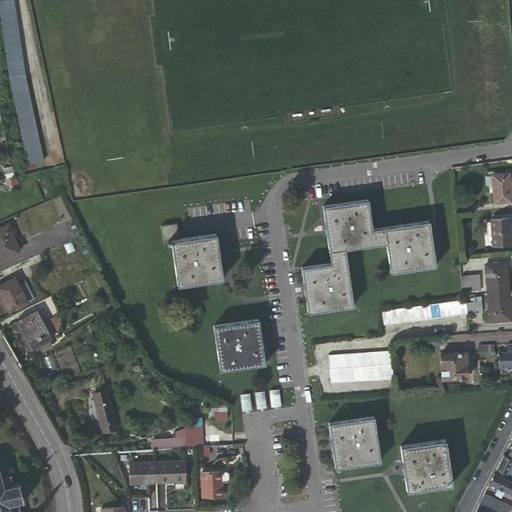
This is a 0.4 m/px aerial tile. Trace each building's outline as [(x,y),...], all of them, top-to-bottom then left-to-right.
[(11,75),(27,72),(16,0),(3,0),(2,0),(11,75)] [(22,121),(37,116),(28,74),(12,76),(22,121)] [(47,161),(37,116),(22,121),(32,164),(47,161)] [(11,178),(14,178),(19,177),(16,166),(8,168),(11,178)] [(494,175),(496,203),(511,201),(511,186),(511,174),(494,175)] [(302,265),(307,310),(353,304),(346,247),(387,242),(391,271),(435,265),(429,220),(371,227),(367,200),(323,206),(331,261),(302,265)] [(493,219),(495,246),(511,244),(511,235),(511,218),(493,219)] [(171,237),(176,281),(222,276),(216,232),(180,235),(178,220),(161,222),(163,238),(171,237)] [(0,232),(0,250),(5,261),(24,254),(12,227),(0,232)] [(74,244),(66,247),(70,255),(77,252),(74,244)] [(488,264),(490,293),(510,291),(508,263),(488,264)] [(473,275),(474,290),(482,290),(480,274),(473,275)] [(30,304),(21,286),(18,279),(0,288),(0,289),(12,313),(30,304)] [(27,283),(21,286),(30,304),(36,301),(27,283)] [(511,317),(510,291),(490,293),(492,321),(511,319),(511,317)] [(475,298),(476,313),(484,312),(483,297),(475,298)] [(468,299),(386,310),(387,324),(469,312),(468,299)] [(54,339),(40,312),(18,324),(22,332),(24,331),(34,349),(54,339)] [(57,313),(48,320),(56,330),(65,324),(57,313)] [(212,323),(218,367),(263,362),(258,317),(212,323)] [(496,352),(496,345),(481,346),(481,353),(496,352)] [(330,383),(389,378),(387,350),(328,355),(330,383)] [(387,350),(389,378),(395,377),(394,350),(387,350)] [(511,351),(510,351),(504,352),(500,352),(501,367),(511,366),(511,351)] [(468,352),(442,354),(444,379),(469,377),(468,352)] [(279,402),(272,402),(272,405),(279,405),(279,390),(271,390),(271,397),(279,397),(279,402)] [(108,392),(95,395),(106,434),(119,430),(108,392)] [(215,404),(215,419),(230,419),(229,404),(215,404)] [(344,442),(329,436),(333,469),(378,463),(373,419),(328,423),(329,430),(337,433),(352,439),(358,441),(359,443),(359,444),(358,446),(357,446),(355,446),(352,445),(344,442)] [(204,428),(182,429),(182,431),(183,447),(196,446),(206,446),(204,428)] [(329,430),(329,436),(344,442),(352,445),(355,446),(357,446),(358,446),(359,444),(359,443),(358,441),(352,439),(337,433),(329,430)] [(183,447),(182,431),(177,432),(178,437),(153,439),(154,449),(159,449),(183,447)] [(399,448),(405,493),(449,488),(444,443),(399,448)] [(0,511),(25,511),(26,511),(25,510),(23,510),(21,502),(24,501),(25,503),(27,503),(26,501),(27,501),(27,499),(28,499),(28,497),(26,497),(23,486),(24,485),(24,483),(21,483),(21,482),(19,482),(20,484),(17,484),(14,477),(16,477),(15,475),(14,475),(14,474),(13,474),(11,467),(13,467),(12,465),(10,465),(9,460),(10,457),(9,457),(8,458),(4,456),(5,454),(3,453),(2,455),(0,453),(0,511)] [(511,475),(511,458),(506,455),(505,455),(498,468),(511,475)] [(159,460),(160,482),(189,479),(188,458),(159,460)] [(133,483),(160,482),(159,460),(132,462),(133,483)] [(205,470),(205,495),(225,495),(225,479),(230,479),(232,477),(232,470),(229,468),(205,470)] [(511,493),(511,480),(496,472),(491,483),(511,493)] [(501,511),(507,511),(511,507),(511,505),(486,494),(482,502),(501,511)]
